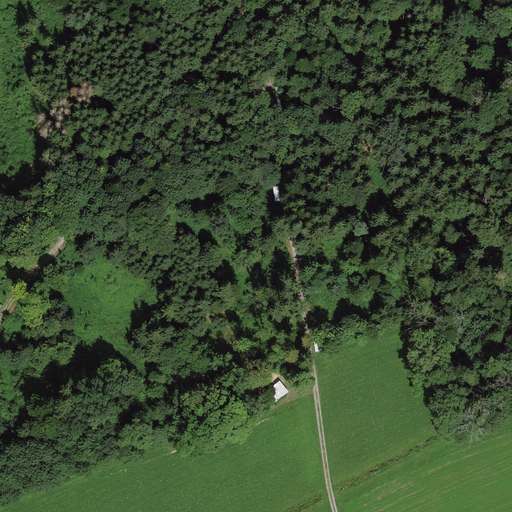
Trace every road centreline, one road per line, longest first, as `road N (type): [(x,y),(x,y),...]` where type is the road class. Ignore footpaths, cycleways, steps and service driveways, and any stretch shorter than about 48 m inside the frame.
road 1 (track): [(246,0),(335,511)]
road 2 (track): [(241,0),(0,327)]
